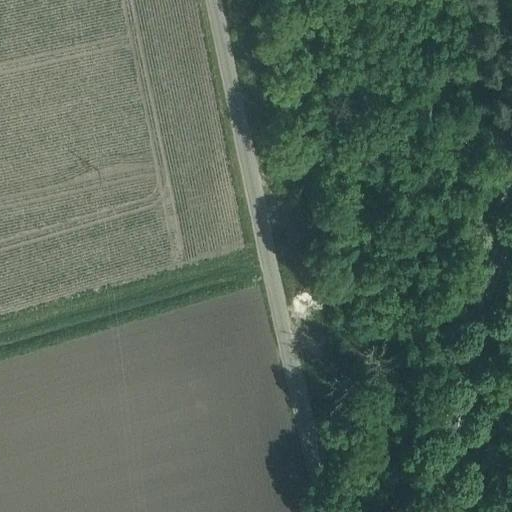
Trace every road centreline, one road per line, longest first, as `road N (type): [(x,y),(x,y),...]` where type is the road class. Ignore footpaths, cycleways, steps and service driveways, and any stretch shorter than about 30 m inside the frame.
road 1 (unclassified): [(212,0),(321,511)]
road 2 (tertiary): [(437,511),(485,263),(511,213)]
